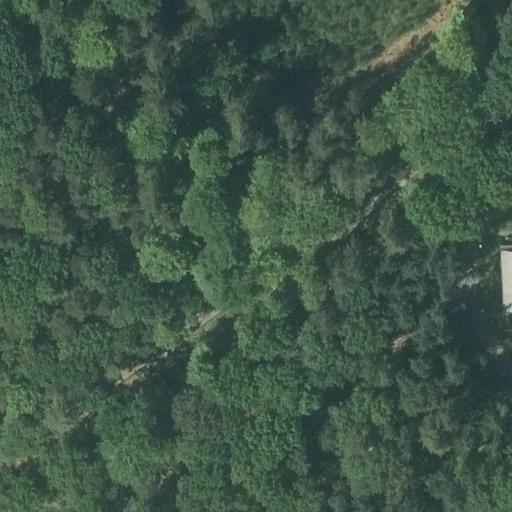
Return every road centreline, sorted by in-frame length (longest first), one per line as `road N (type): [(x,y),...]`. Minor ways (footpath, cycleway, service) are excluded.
road 1 (unclassified): [(511,94),(219,293),(0,455)]
road 2 (unknown): [(511,152),(472,203),(462,256),(477,339),(511,385)]
